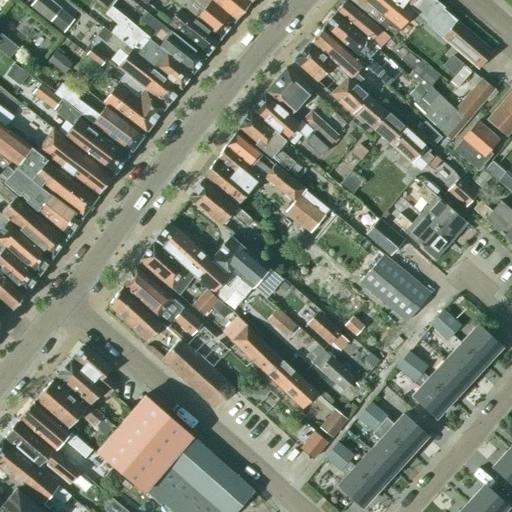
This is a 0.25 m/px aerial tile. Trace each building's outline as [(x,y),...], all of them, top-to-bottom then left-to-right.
[(60,9),(49,0),(34,0),(30,6),(49,22),(60,9)] [(95,0),(108,10),(111,7),(110,6),(114,0),(95,0)] [(235,20),(210,0),(175,0),(181,5),(219,39),(235,20)] [(210,0),(235,20),(251,1),(250,0),(210,0)] [(370,43),(370,44),(377,49),(388,36),(345,0),(335,12),(370,43)] [(398,0),(349,0),(373,19),(383,27),(387,21),(385,16),(392,8),(401,16),(408,8),(398,0)] [(398,0),(408,8),(426,24),(425,25),(437,35),(451,17),(442,9),(443,7),(434,0),(398,0)] [(206,55),(219,39),(181,5),(168,21),(176,28),(200,49),(206,55)] [(111,7),(108,10),(105,13),(117,23),(110,32),(112,34),(137,52),(178,90),(191,73),(158,45),(158,44),(123,17),(111,7)] [(164,38),(158,44),(158,45),(191,73),(203,58),(147,12),(140,20),(164,38)] [(362,53),(370,44),(370,43),(335,12),(334,13),(322,28),(362,65),(376,77),(399,96),(405,90),(382,70),(362,53)] [(65,19),(58,13),(50,23),(56,29),(65,19)] [(451,17),(437,35),(477,68),(490,53),(492,52),(451,17)] [(309,43),(330,62),(347,77),(354,84),(365,94),(371,87),(355,73),(362,65),(322,28),(309,43)] [(0,33),(0,50),(9,58),(17,47),(0,33)] [(124,73),(166,105),(178,90),(137,52),(112,34),(108,40),(126,55),(117,67),(124,73)] [(314,81),(330,62),(309,43),(292,60),(314,81)] [(105,58),(95,50),(92,47),(86,55),(99,65),(105,58)] [(71,63),(55,51),(47,61),(63,73),(71,63)] [(425,91),(429,87),(438,76),(419,61),(407,76),(416,84),(418,85),(425,91)] [(265,92),(290,116),(311,91),(285,68),(265,92)] [(144,134),(166,105),(124,73),(110,92),(102,102),(105,104),(143,134),(144,134)] [(338,103),(354,84),(347,77),(330,96),(338,103)] [(454,110),(466,120),(493,89),(490,87),(480,79),(454,109),(454,110)] [(78,119),(80,116),(82,114),(63,99),(41,84),(33,93),(53,108),(58,101),(61,103),(56,111),(73,123),(63,137),(113,175),(127,156),(78,119)] [(371,129),(386,112),(365,94),(354,84),(338,103),(351,115),(353,113),(371,129)] [(416,84),(408,94),(416,102),(419,98),(425,91),(418,85),(416,84)] [(454,110),(454,109),(429,87),(425,91),(419,98),(416,102),(413,106),(450,140),(466,120),(454,110)] [(511,128),(511,90),(487,119),(505,136),(511,128)] [(251,110),(250,111),(285,140),(294,129),(305,139),(311,131),(309,129),(300,121),(298,124),(290,116),(265,92),(251,110)] [(143,134),(105,104),(97,116),(74,98),(74,100),(67,95),(63,99),(82,114),(80,116),(123,147),(129,152),(143,134)] [(0,106),(0,124),(5,128),(5,127),(13,117),(0,106)] [(276,149),(285,140),(250,111),(237,129),(264,152),(286,170),(292,162),(276,149)] [(420,141),(386,112),(371,129),(410,163),(416,156),(425,165),(432,157),(427,153),(429,150),(420,141)] [(311,131),(312,133),(328,146),(336,134),(318,117),(309,129),(311,131)] [(440,137),(423,121),(415,131),(432,146),(440,137)] [(492,154),(489,151),(498,140),(477,122),(453,149),(478,171),(492,154)] [(96,196),(32,147),(30,148),(5,128),(0,124),(0,153),(9,161),(17,167),(80,218),(96,196)] [(20,137),(32,147),(96,196),(113,175),(63,137),(53,129),(43,141),(26,129),(20,137)] [(260,176),(271,184),(292,201),(303,187),(274,164),(268,172),(255,161),(260,154),(235,132),(224,146),(260,176)] [(320,154),(328,146),(312,133),(305,141),(320,154)] [(366,150),(358,143),(350,153),(359,159),(366,150)] [(234,207),(260,176),(224,146),(202,178),(234,207)] [(505,171),(491,160),(484,170),(497,181),(505,171)] [(17,167),(9,161),(0,171),(0,173),(3,176),(1,179),(21,196),(67,237),(81,218),(80,218),(17,167)] [(490,177),(482,170),(473,181),(481,188),(490,177)] [(351,194),(358,185),(345,175),(339,184),(340,185),(351,194)] [(234,207),(202,178),(187,197),(218,226),(227,216),(242,228),(249,220),(234,207)] [(476,194),(458,178),(448,190),(465,206),(476,194)] [(0,214),(51,258),(65,240),(0,184),(0,196),(8,203),(0,214)] [(429,204),(420,214),(451,242),(467,223),(435,195),(435,196),(423,185),(417,193),(429,204)] [(309,194),(302,188),(284,211),(301,225),(296,230),(301,235),(295,242),(317,261),(315,263),(293,289),(352,338),(353,337),(386,364),(410,336),(395,324),(400,318),(404,321),(427,293),(372,246),(309,194)] [(480,201),(473,209),(484,219),(511,244),(511,210),(500,200),(498,201),(500,203),(492,212),(480,201)] [(451,242),(420,214),(411,224),(399,213),(392,221),(403,231),(403,232),(435,260),(451,242)] [(0,241),(38,274),(51,258),(0,214),(0,226),(2,228),(0,230),(0,241)] [(376,220),(364,234),(388,255),(402,239),(378,218),(376,220)] [(208,259),(168,221),(153,240),(185,270),(192,276),(206,289),(211,293),(226,276),(208,259)] [(229,236),(208,259),(226,276),(230,271),(250,288),(267,267),(229,236)] [(185,270),(153,240),(139,261),(170,288),(170,287),(178,294),(192,276),(185,270)] [(0,271),(25,293),(38,274),(0,241),(0,271)] [(134,267),(121,286),(155,318),(155,317),(166,305),(175,314),(171,318),(189,335),(200,324),(172,301),(134,267)] [(0,271),(0,301),(11,311),(25,293),(0,271)] [(121,286),(108,305),(147,341),(161,323),(155,317),(155,318),(121,286)] [(217,299),(211,293),(206,289),(191,304),(202,314),(210,306),(215,301),(216,299),(217,299)] [(215,301),(210,306),(215,310),(216,311),(222,317),(228,311),(229,310),(227,308),(224,305),(217,299),(216,299),(215,301)] [(453,333),(460,325),(443,308),(436,316),(453,333)] [(340,331),(318,311),(306,324),(328,344),(330,342),(338,334),(340,331)] [(283,318),(274,326),(284,335),(294,324),(285,315),(283,318)] [(247,356),(262,341),(235,316),(221,331),(231,340),(231,341),(247,356)] [(445,340),(453,333),(436,316),(428,324),(445,340)] [(461,344),(483,364),(499,346),(477,326),(461,344)] [(338,334),(330,342),(339,350),(346,341),(338,334)] [(179,340),(161,359),(214,408),(232,388),(210,368),(196,356),(179,340)] [(247,356),(266,374),(280,359),(262,341),(247,356)] [(330,356),(315,343),(304,356),(319,368),(318,369),(343,391),(355,377),(331,355),(330,356)] [(444,361),(466,382),(483,364),(461,344),(444,361)] [(81,398),(89,404),(101,389),(107,394),(114,386),(104,377),(111,369),(82,345),(70,359),(56,375),(59,378),(81,398)] [(216,362),(203,349),(196,356),(210,368),(216,362)] [(426,365),(408,350),(402,359),(420,373),(426,365)] [(280,359),(266,374),(302,408),(316,393),(280,359)] [(413,381),(420,373),(402,359),(395,367),(413,381)] [(444,361),(428,379),(450,399),(466,382),(444,361)] [(450,399),(428,379),(411,397),(434,416),(450,399)] [(103,416),(89,404),(81,398),(77,402),(52,380),(33,401),(66,431),(81,415),(94,426),(103,416)] [(143,396),(125,417),(94,453),(140,493),(153,479),(172,494),(162,505),(170,511),(232,511),(252,492),(143,396)] [(66,431),(33,401),(17,419),(53,451),(62,440),(84,458),(90,451),(66,431)] [(387,414),(369,401),(362,409),(380,423),(387,414)] [(346,418),(333,408),(318,426),(331,437),(346,418)] [(373,431),(380,423),(362,409),(356,418),(373,431)] [(403,416),(385,435),(407,455),(425,435),(403,416)] [(78,472),(53,451),(17,419),(4,436),(37,466),(42,459),(47,463),(46,465),(68,485),(78,472)] [(312,432),(300,448),(312,458),(325,442),(312,432)] [(385,435),(368,453),(390,473),(407,455),(385,435)] [(66,494),(2,438),(0,440),(0,467),(49,511),(55,511),(44,502),(50,494),(59,502),(66,494)] [(337,443),(330,450),(345,463),(351,456),(337,443)] [(511,452),(509,449),(493,467),(511,485),(511,452)] [(330,450),(323,458),(338,471),(345,463),(330,450)] [(368,453),(353,470),(375,489),(390,473),(368,453)] [(345,463),(338,471),(346,478),(338,486),(360,506),(375,489),(353,470),(345,463)] [(165,493),(154,484),(143,498),(154,506),(165,493)] [(467,504),(476,511),(499,511),(506,506),(484,486),(467,504)] [(0,501),(0,511),(42,511),(15,489),(2,504),(0,501)] [(127,511),(114,501),(107,509),(110,511),(127,511)]
